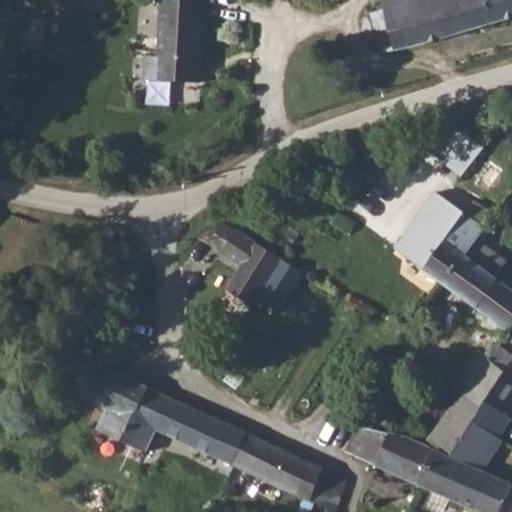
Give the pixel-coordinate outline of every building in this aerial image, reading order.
[(164,0),(161,79),(205,81),(209,0),(164,0)] [(378,11),(374,12),(382,40),(472,17),(467,0),(378,0),(375,1),(378,11)] [(511,0),(467,0),(472,17),(511,6),(511,0)] [(382,40),(374,12),(364,15),(372,43),(382,40)] [(442,147),(459,161),(483,131),(466,118),(442,147)] [(431,182),(417,201),(424,205),(438,186),(431,182)] [(417,201),(393,241),(438,271),(476,223),(484,215),(438,186),(424,205),(417,201)] [(215,243),(234,253),(248,230),(230,219),(215,243)] [(476,223),(438,271),(469,294),(491,261),(503,243),(476,223)] [(453,384),(427,423),(450,438),(459,423),(466,411),(477,394),(500,359),(511,339),(511,276),(491,261),(469,294),(504,318),(484,349),(473,341),(448,379),(453,384)] [(500,359),(477,394),(490,402),(505,380),(501,376),(507,365),(500,359)] [(142,378),(106,362),(93,391),(103,396),(92,419),(115,431),(142,378)] [(142,378),(115,431),(140,442),(151,420),(140,414),(152,383),(142,378)] [(152,383),(140,414),(151,420),(226,455),(239,423),(152,383)] [(477,394),(466,411),(486,423),(496,407),(490,402),(477,394)] [(346,410),(338,430),(363,436),(360,449),(415,472),(420,460),(429,441),(419,434),(398,424),(346,410)] [(466,411),(459,423),(475,433),(478,436),(486,423),(466,411)] [(239,423),(226,455),(257,470),(329,503),(340,473),(342,469),(271,437),(239,423)] [(420,460),(415,472),(493,506),(507,472),(463,452),(475,433),(459,423),(450,438),(427,423),(419,434),(429,441),(420,460)]
